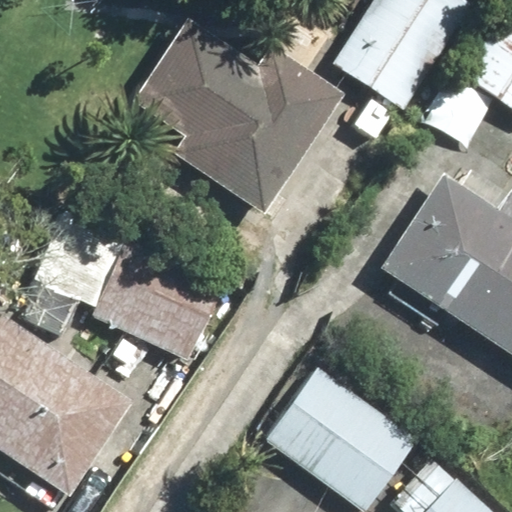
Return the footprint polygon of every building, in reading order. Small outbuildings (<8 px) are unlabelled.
[(251,216),(330,95),(184,0),(115,105),(168,139),(157,155),(251,216)] [(402,118),(424,81),(402,67),(442,0),(363,0),(322,68),(402,118)] [(511,0),(504,0),(451,78),(431,108),(462,130),(482,100),(511,120),(511,0)] [(429,173),(365,269),(511,366),(511,186),(501,179),(482,208),(429,173)] [(47,295),(88,311),(83,323),(178,362),(210,286),(114,247),(107,266),(66,249),(47,295)] [(0,313),(0,460),(57,499),(126,399),(0,313)] [(299,359),(244,434),(350,511),(357,511),(410,440),(299,359)] [(388,511),(479,511),(444,481),(433,493),(417,480),(388,511)]
